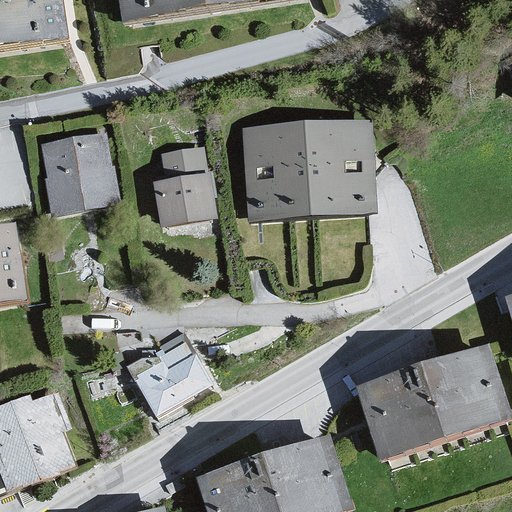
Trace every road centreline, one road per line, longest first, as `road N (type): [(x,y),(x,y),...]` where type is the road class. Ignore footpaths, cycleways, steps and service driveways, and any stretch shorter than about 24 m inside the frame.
road 1 (tertiary): [(63,511),(511,255)]
road 2 (residential): [(382,0),(314,43),(229,70),(0,117)]
